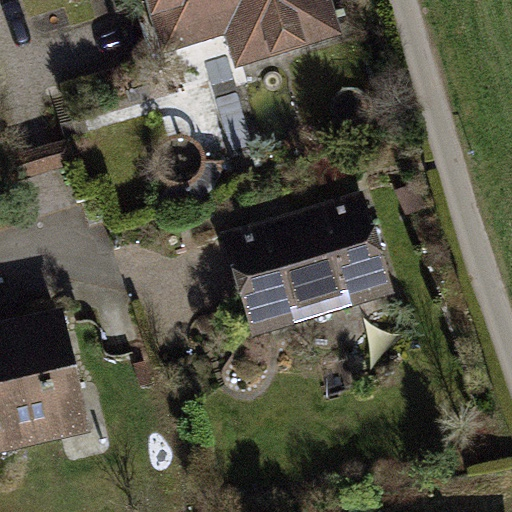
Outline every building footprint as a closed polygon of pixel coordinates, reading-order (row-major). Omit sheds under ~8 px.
[(321,0),(138,0),(139,4),(151,0),(154,0),(168,45),(268,14),(278,48),(332,32),(321,0)] [(201,128),(191,143),(185,141),(180,140),(173,141),(167,143),(162,147),(158,153),(155,159),(154,167),(157,175),(162,181),(168,185),(161,201),(167,204),(176,206),(185,205),(194,203),(202,199),(209,193),(215,186),(219,176),(220,165),(221,156),(216,145),(211,137),(206,132),(201,128)] [(398,192),(409,214),(425,206),(415,184),(398,192)] [(228,244),(255,330),(301,316),(298,308),(339,295),(342,303),(387,289),(360,203),(228,244)] [(0,434),(5,455),(13,443),(71,430),(61,390),(75,387),(61,324),(11,335),(0,328),(0,434)]
